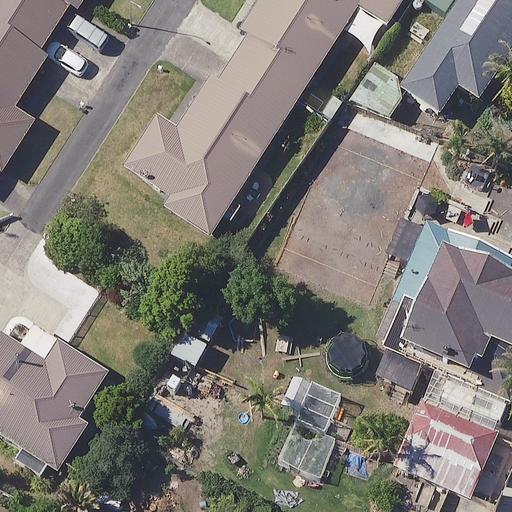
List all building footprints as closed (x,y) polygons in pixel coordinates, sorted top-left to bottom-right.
[(0,0),(0,180),(6,184),(39,130),(20,119),(51,68),(42,63),(71,14),(81,20),(93,0),(0,0)] [(265,171),(349,39),(378,57),(414,0),(254,0),(238,27),(196,1),(162,55),(208,85),(177,134),(162,125),(129,177),(173,204),(165,216),(216,248),(232,222),(250,234),(283,182),(265,171)] [(511,0),(425,0),(355,107),(387,129),(406,100),(443,125),(462,96),(481,109),(511,62),(511,0)] [(425,378),(420,391),(388,470),(474,505),(511,411),(511,404),(478,390),(490,362),(511,371),(511,268),(424,230),(370,354),(425,378)] [(46,481),(50,475),(61,482),(96,429),(85,422),(112,379),(36,331),(18,359),(0,347),(0,438),(28,457),(22,466),(46,481)] [(281,469),(222,444),(212,468),(271,493),(281,469)]
